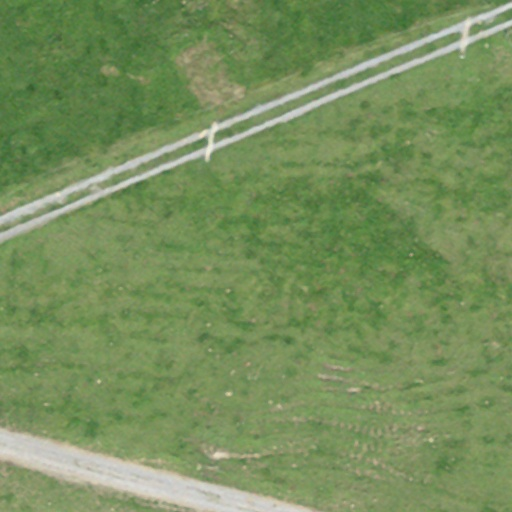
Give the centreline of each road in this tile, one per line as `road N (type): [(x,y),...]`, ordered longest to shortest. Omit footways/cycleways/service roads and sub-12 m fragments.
road 1 (track): [(0,225),(511,8)]
road 2 (track): [(0,440),(237,511)]
